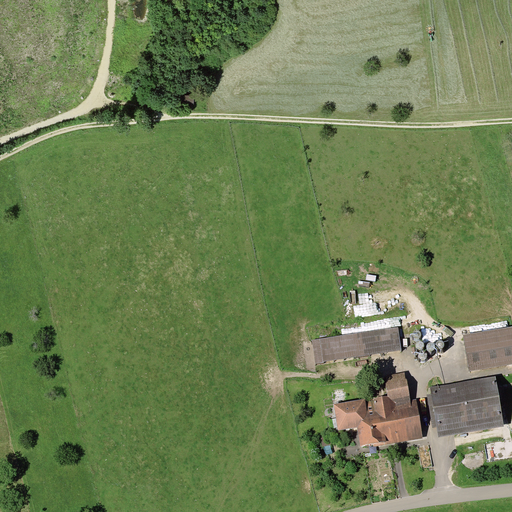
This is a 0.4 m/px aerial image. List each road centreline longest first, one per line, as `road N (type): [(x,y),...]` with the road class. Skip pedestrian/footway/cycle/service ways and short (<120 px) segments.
road 1 (track): [(178,116),(511,120)]
road 2 (track): [(0,158),(79,126),(178,116)]
road 3 (tertiary): [(369,511),(511,492)]
